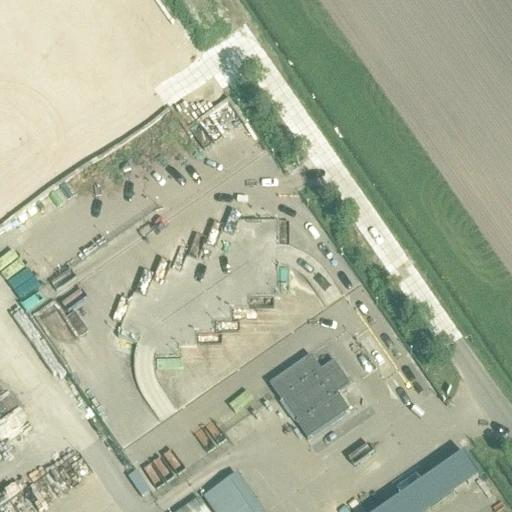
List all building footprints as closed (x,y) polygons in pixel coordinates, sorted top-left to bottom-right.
[(102,193),(82,207),(96,227),(117,213),(102,193)] [(72,240),(81,235),(72,218),(63,222),(72,240)] [(49,253),(69,246),(63,228),(43,235),(49,253)] [(0,280),(0,297),(1,298),(9,289),(0,280)] [(40,290),(31,297),(36,304),(54,291),(46,280),(37,287),(40,290)] [(58,352),(82,341),(65,303),(41,313),(58,352)] [(160,354),(160,365),(184,366),(184,355),(160,354)] [(270,389),(308,444),(350,415),(338,399),(351,390),(334,366),(322,375),(312,360),(270,389)] [(89,426),(101,419),(83,387),(70,395),(89,426)] [(241,413),(260,403),(255,393),(235,404),(241,413)] [(399,440),(377,445),(380,458),(402,453),(399,440)] [(387,511),(435,511),(481,480),(465,458),(387,511)] [(136,476),(129,481),(142,501),(150,496),(136,476)] [(206,511),(199,502),(185,511),(206,511)]
